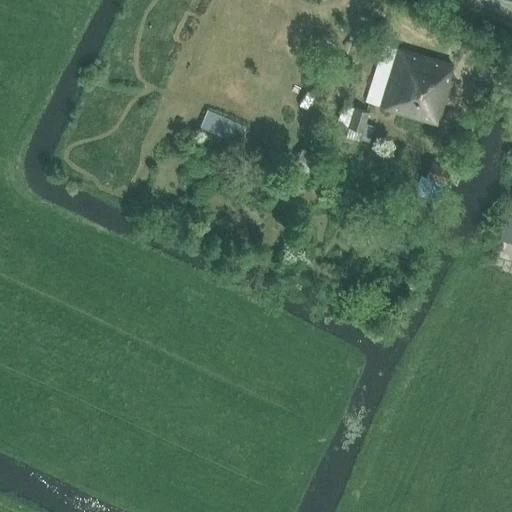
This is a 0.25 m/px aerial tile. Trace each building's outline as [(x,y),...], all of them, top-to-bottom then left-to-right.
[(445,79),(449,65),(381,45),(364,103),(435,124),(448,80),(445,79)] [(343,105),(337,123),(348,126),(362,131),(364,123),(368,112),(354,108),(343,105)] [(199,127),(237,144),(243,129),(206,112),(199,127)] [(293,168),(307,175),(316,156),(303,149),(293,168)] [(431,159),(424,177),(445,185),(452,166),(431,159)] [(279,204),(291,208),(295,194),(303,196),(307,184),(300,181),(302,175),(289,172),(279,204)] [(401,219),(418,224),(419,220),(430,224),(437,202),(433,201),(438,184),(420,179),(415,195),(412,194),(406,210),(404,209),(401,219)] [(511,199),(501,241),(511,244),(511,199)] [(232,217),(257,228),(261,217),(237,206),(232,217)]
